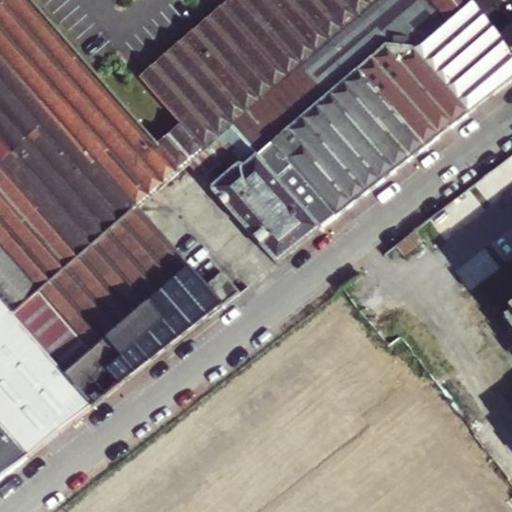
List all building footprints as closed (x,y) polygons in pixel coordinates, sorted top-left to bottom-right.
[(82,255),(136,208),(187,164),(205,149),(184,126),(159,146),(128,112),(116,98),(94,73),(30,0),(0,0),(0,303),(11,316),(82,255)] [(511,82),(511,55),(505,47),(468,0),(233,0),(143,78),(184,126),(205,149),(206,148),(222,135),(230,128),(248,112),(290,77),(317,109),(366,67),(386,50),(415,52),(425,64),(469,116),(511,82)] [(511,55),(511,18),(497,0),(468,0),(505,47),(511,55)] [(511,0),(497,0),(511,18),(511,0)] [(392,78),(399,86),(425,64),(415,52),(386,50),(366,67),(382,86),(392,78)] [(340,216),(364,198),(417,156),(469,116),(425,64),(399,86),(392,78),(382,86),(366,67),(317,109),(286,136),(264,154),(256,161),(320,232),(340,216)] [(317,109),(290,77),(248,112),(230,128),(264,154),(286,136),(317,109)] [(256,161),(264,154),(230,128),(222,135),(227,141),(241,150),(256,161)] [(239,168),(243,173),(256,161),(241,150),(227,141),(222,135),(206,148),(205,149),(187,164),(212,192),(239,168)] [(277,266),(320,232),(256,161),(243,173),(239,168),(212,192),(263,250),(277,266)] [(126,326),(191,272),(136,208),(82,255),(11,316),(65,378),(126,326)] [(424,243),(416,233),(397,248),(404,258),(424,243)] [(93,409),(139,374),(223,308),(205,288),(191,272),(126,326),(65,378),(93,409)] [(223,308),(241,294),(222,274),(205,288),(223,308)] [(93,409),(65,378),(11,316),(0,303),(0,426),(29,460),(93,409)] [(393,511),(451,470),(459,480),(459,485),(468,498),(461,498),(451,484),(450,501),(471,502),(471,494),(481,507),(480,511),(511,511),(507,507),(511,506),(511,474),(438,375),(252,511),(393,511)] [(0,482),(29,460),(0,426),(0,482)]
